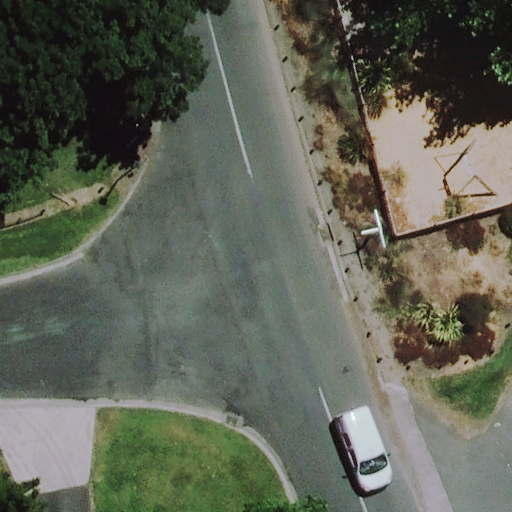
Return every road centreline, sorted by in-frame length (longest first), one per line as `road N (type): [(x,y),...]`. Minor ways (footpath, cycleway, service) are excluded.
road 1 (unclassified): [(308,358),(208,0)]
road 2 (unclassified): [(308,358),(0,340)]
road 3 (unclassified): [(308,358),(363,511)]
